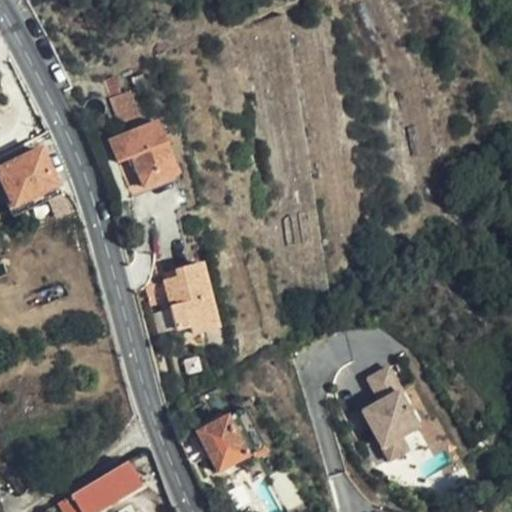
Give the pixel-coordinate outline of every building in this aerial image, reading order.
[(322,27),(292,31),(298,66),(326,62),(322,27)] [(139,115),(129,92),(110,100),(117,123),(139,115)] [(177,173),(158,122),(110,142),(131,191),(177,173)] [(16,207),(59,186),(41,150),(0,170),(0,177),(9,194),(16,207)] [(63,193),(59,186),(16,207),(9,194),(4,197),(16,219),(61,194),(63,193)] [(192,339),(231,328),(216,262),(204,265),(176,272),(178,280),(164,283),(176,333),(190,330),(192,339)] [(387,368),(367,378),(380,401),(373,405),(362,411),(382,446),(389,459),(407,450),(399,437),(417,427),(398,392),(400,391),(387,368)] [(199,435),(180,444),(190,465),(208,455),(218,472),(264,447),(243,409),(217,422),(213,414),(202,421),(205,428),(197,432),(199,435)] [(95,511),(142,483),(129,462),(60,504),(65,511),(95,511)]
